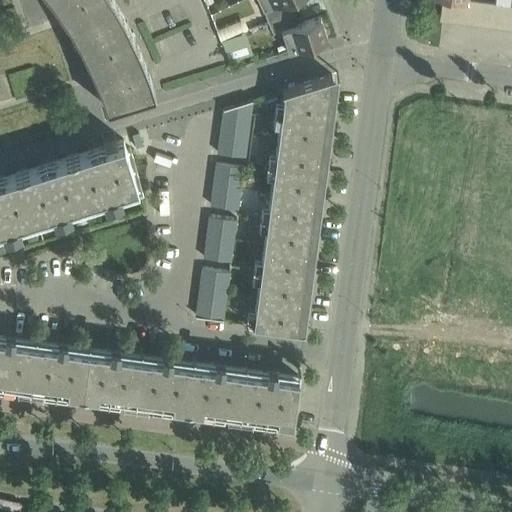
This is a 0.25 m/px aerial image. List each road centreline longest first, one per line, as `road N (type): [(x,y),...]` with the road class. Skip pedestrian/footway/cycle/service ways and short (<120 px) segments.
road 1 (residential): [(323,483),(380,62)]
road 2 (tertiary): [(323,483),(0,445)]
road 3 (tertiary): [(511,507),(323,483)]
road 4 (residential): [(511,81),(380,62)]
